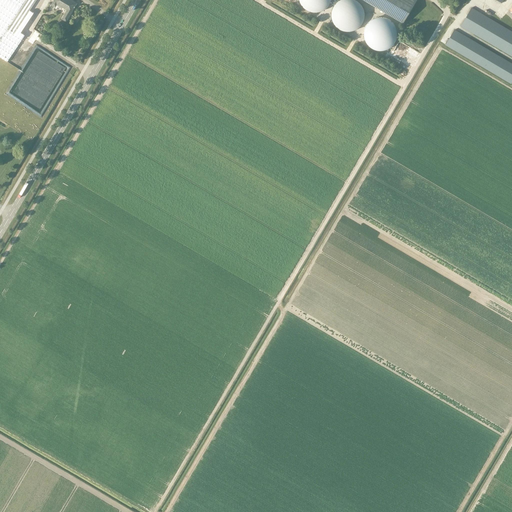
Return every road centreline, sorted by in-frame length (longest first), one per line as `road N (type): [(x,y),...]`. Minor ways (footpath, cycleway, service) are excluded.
road 1 (track): [(161,511),(436,42),(511,87)]
road 2 (primary): [(0,233),(136,0)]
